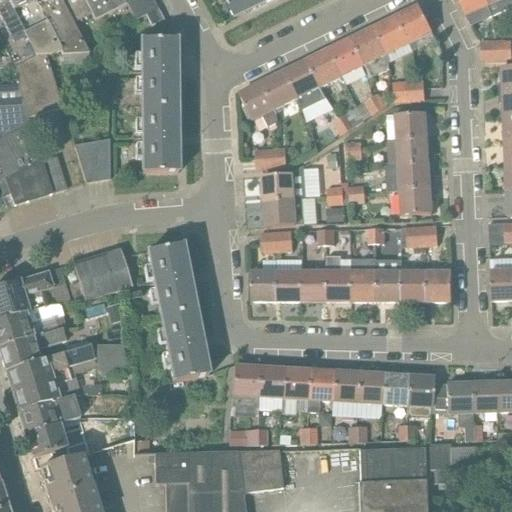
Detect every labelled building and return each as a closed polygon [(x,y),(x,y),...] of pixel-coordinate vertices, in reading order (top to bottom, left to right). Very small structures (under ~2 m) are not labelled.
[(0,0),(0,41),(9,60),(12,69),(35,59),(24,36),(18,23),(6,0),(0,0)] [(6,0),(18,23),(24,36),(35,59),(46,58),(63,58),(44,21),(35,3),(33,0),(6,0)] [(73,26),(65,10),(59,0),(33,0),(35,3),(44,21),(63,58),(89,57),(73,26)] [(73,26),(92,16),(83,0),(59,0),(65,10),(73,26)] [(95,22),(111,14),(126,6),(123,0),(83,0),(92,16),(95,22)] [(150,0),(123,0),(126,6),(129,11),(150,0)] [(156,12),(150,0),(129,11),(135,23),(145,18),(156,12)] [(223,0),(234,21),(257,9),(252,0),(223,0)] [(252,0),(257,9),(276,0),(252,0)] [(457,0),(465,18),(488,8),(484,0),(457,0)] [(501,16),(511,10),(511,0),(484,0),(488,8),(492,15),(499,12),(501,16)] [(409,46),(432,35),(419,8),(396,19),(409,46)] [(145,18),(151,29),(162,23),(156,12),(145,18)] [(387,57),(409,46),(396,19),(374,30),(387,57)] [(351,41),(365,70),(367,72),(369,82),(389,71),(388,61),(387,57),(374,30),(351,41)] [(343,81),(365,70),(351,41),(329,52),(343,81)] [(177,110),(176,76),(176,43),(139,44),(141,110),(177,110)] [(481,65),(511,64),(511,54),(496,54),(496,44),(481,45),(481,65)] [(496,54),(511,54),(511,44),(496,44),(496,54)] [(321,91),(343,81),(329,52),(307,63),(321,91)] [(46,58),(35,59),(12,69),(17,89),(24,110),(31,131),(65,121),(46,58)] [(9,60),(0,60),(0,70),(12,69),(9,60)] [(326,101),(321,91),(307,63),(284,74),(298,102),(303,112),(326,101)] [(503,96),(511,95),(511,69),(502,70),(503,96)] [(276,113),(298,102),(284,74),(262,85),(276,113)] [(394,106),(425,104),(423,84),(408,85),(409,95),(393,96),(394,106)] [(277,116),(276,113),(262,85),(239,96),(252,123),(262,119),(268,130),(278,125),(277,116)] [(393,96),(409,95),(408,85),(393,86),(393,96)] [(0,110),(24,110),(17,89),(0,89),(0,110)] [(504,121),(511,120),(511,95),(503,96),(504,121)] [(379,114),(387,109),(378,96),(371,101),(379,114)] [(372,119),(379,114),(371,101),(363,106),(372,119)] [(0,146),(31,131),(24,110),(0,110),(0,146)] [(142,177),(177,176),(178,176),(177,110),(141,110),(142,177)] [(348,135),(356,130),(347,116),(340,121),(348,135)] [(396,145),(427,143),(425,117),(394,119),(396,145)] [(341,139),(348,135),(340,121),(332,126),(341,139)] [(0,184),(41,163),(31,131),(0,146),(0,184)] [(91,146),(98,184),(110,182),(109,142),(91,146)] [(397,169),(428,167),(427,143),(396,145),(397,169)] [(346,155),(361,154),(361,145),(345,146),(346,155)] [(86,186),(98,184),(91,146),(74,148),(86,186)] [(270,153),(271,173),(287,172),(285,152),(270,153)] [(256,174),(271,173),(270,153),(255,154),(256,174)] [(347,163),(362,162),(361,154),(346,155),(347,163)] [(41,164),(51,197),(66,192),(56,158),(41,163),(41,164)] [(14,209),(51,197),(41,164),(0,184),(0,213),(7,210),(3,200),(10,197),(14,209)] [(399,194),(430,192),(428,167),(397,169),(399,194)] [(264,205),(295,203),(293,177),(262,179),(264,205)] [(349,198),(364,197),(364,188),(348,189),(349,198)] [(327,200),(343,199),(342,190),(327,191),(327,200)] [(399,194),(400,219),(431,217),(430,192),(399,194)] [(349,207),(365,206),(364,197),(349,198),(349,207)] [(328,209),(344,207),(343,199),(327,200),(328,209)] [(266,230),(304,227),(303,202),(295,203),(264,205),(266,230)] [(422,249),(438,248),(436,229),(421,230),(422,249)] [(407,250),(422,249),(421,230),(406,231),(407,250)] [(367,248),(376,247),(376,232),(367,232),(367,248)] [(376,247),(385,247),(385,232),(376,232),(376,247)] [(326,249),(335,248),(334,233),(325,234),(326,249)] [(277,256),(293,254),(291,234),(276,236),(277,256)] [(317,249),(326,249),(325,234),(317,234),(317,249)] [(262,257),(277,256),(276,236),(261,237),(262,257)] [(159,321),(195,313),(182,248),(146,255),(159,321)] [(132,290),(120,253),(73,268),(79,286),(69,289),(75,305),(85,305),(132,290)] [(376,306),(376,276),(376,262),(351,262),(351,275),(351,306),(376,306)] [(492,305),(511,303),(511,273),(491,274),(492,305)] [(0,323),(44,309),(40,295),(53,291),(47,274),(0,289),(0,323)] [(251,305),(277,305),(277,275),(251,275),(251,305)] [(277,305),(302,306),(302,275),(277,275),(277,305)] [(302,306),(326,306),(326,275),(302,275),(302,306)] [(326,306),(351,306),(351,275),(326,275),(326,306)] [(376,306),(403,306),(403,276),(376,276),(376,306)] [(403,306),(427,306),(428,276),(403,276),(403,306)] [(427,306),(452,306),(452,276),(428,276),(427,306)] [(0,351),(62,331),(66,330),(59,307),(44,309),(0,323),(0,351)] [(172,386),(208,379),(195,313),(159,321),(172,386)] [(0,358),(5,374),(40,363),(37,354),(66,344),(62,331),(0,351),(0,358)] [(76,400),(80,398),(101,398),(101,388),(87,388),(78,391),(74,378),(95,371),(98,380),(128,375),(122,348),(90,348),(40,363),(5,374),(19,418),(76,400)] [(257,411),(257,402),(259,371),(234,369),(231,409),(257,411)] [(257,402),(283,404),(284,372),(259,371),(257,402)] [(283,404),(307,405),(309,374),(284,372),(283,404)] [(319,406),(332,407),(333,375),(309,374),(307,405),(306,415),(319,416),(319,406)] [(332,407),(357,408),(359,377),(333,375),(332,407)] [(357,408),(381,410),(383,378),(359,377),(357,408)] [(381,410),(406,411),(407,380),(383,378),(381,410)] [(406,411),(431,412),(433,388),(433,381),(407,380),(406,411)] [(497,417),(511,416),(511,385),(496,386),(497,417)] [(473,418),(497,417),(496,386),(472,387),(473,418)] [(471,418),(473,418),(472,387),(446,388),(446,389),(433,388),(431,412),(430,417),(446,417),(446,418),(457,418),(457,429),(463,429),(464,445),(472,444),(472,429),(471,418)] [(79,421),(83,420),(76,400),(19,418),(25,438),(79,421)] [(33,461),(66,450),(67,450),(64,441),(84,434),(79,421),(25,438),(33,461)] [(398,445),(407,445),(406,429),(398,429),(398,445)] [(407,445),(416,444),(415,429),(406,429),(407,445)] [(472,444),(482,444),(481,429),(472,429),(472,444)] [(349,446),(358,446),(357,431),(348,431),(349,446)] [(358,446),(366,445),(366,431),(357,431),(358,446)] [(299,448),(308,448),(308,432),(299,432),(299,448)] [(308,448),(318,447),(317,432),(308,432),(308,448)] [(244,450),(255,449),(255,433),(244,434),(244,450)] [(255,449),(267,449),(266,433),(255,433),(255,449)] [(475,450),(472,450),(450,451),(451,472),(477,471),(475,450)] [(425,473),(451,472),(450,451),(430,451),(424,452),(425,473)] [(357,454),(359,486),(357,487),(358,511),(426,511),(425,484),(425,473),(424,452),(357,454)] [(244,511),(242,497),(283,492),(279,454),(237,455),(154,458),(154,488),(165,488),(165,511),(244,511)] [(49,511),(99,511),(92,489),(91,489),(82,459),(68,464),(37,474),(49,511)]
